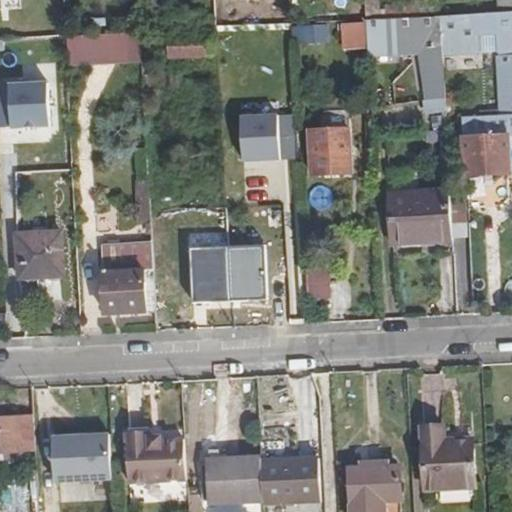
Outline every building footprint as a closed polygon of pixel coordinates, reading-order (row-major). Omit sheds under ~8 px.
[(437,0),(438,15),(495,12),(494,0),(437,0)] [(511,10),(511,0),(494,0),(495,12),(511,10)] [(143,27),(160,26),(160,5),(143,6),(143,27)] [(490,50),(493,116),(494,126),(461,128),(463,176),(509,173),(509,170),(511,170),(511,10),(495,12),(438,15),(441,52),(477,50),(477,35),(494,34),(495,50),(490,50)] [(438,15),(364,19),(365,56),(441,52),(438,15)] [(295,43),(332,42),(331,24),(295,25),(295,43)] [(168,56),(167,37),(167,30),(140,31),(141,61),(142,81),(169,80),(168,56)] [(477,50),(490,50),(495,50),(494,34),(477,35),(477,50)] [(65,35),(0,38),(0,66),(35,65),(35,69),(67,67),(65,35)] [(167,37),(168,56),(211,56),(210,37),(167,37)] [(423,98),(443,97),(441,61),(422,62),(423,98)] [(0,127),(57,127),(56,80),(0,81),(0,127)] [(243,108),(241,159),(296,161),(297,110),(243,108)] [(351,124),(351,110),(330,110),(330,124),(351,124)] [(461,116),(461,128),(494,126),(493,116),(461,116)] [(348,171),(346,125),(335,125),(335,134),(307,135),(309,173),(348,171)] [(150,226),(147,181),(137,181),(139,226),(150,226)] [(449,192),(449,189),(388,192),(390,242),(451,239),(451,235),(449,192)] [(449,192),(451,235),(468,234),(465,192),(449,192)] [(31,277),(51,276),(63,276),(61,233),(16,235),(18,277),(31,277)] [(154,310),(151,244),(99,246),(102,313),(154,310)] [(193,302),(273,300),(272,244),(192,246),(193,302)] [(332,267),(303,268),(304,298),(334,297),(332,267)] [(24,445),(33,445),(33,441),(32,418),(0,419),(0,446),(15,445),(16,456),(24,456),(24,445)] [(473,439),(453,440),(453,445),(445,445),(445,440),(445,425),(422,426),(425,488),(474,487),(473,439)] [(185,480),(183,440),(159,440),(159,435),(148,435),(148,431),(125,433),(127,483),(185,480)] [(110,479),(107,434),(85,434),(85,437),(72,438),(72,436),(50,437),(53,482),(110,479)] [(260,462),(262,502),(321,499),(319,456),(293,457),(293,461),(260,462)] [(260,462),(260,457),(204,460),(206,504),(262,502),(260,462)] [(350,511),(385,511),(385,499),(399,498),(398,466),(388,467),(388,461),(362,462),(362,468),(349,468),(350,511)] [(399,511),(399,498),(385,499),(385,511),(399,511)]
